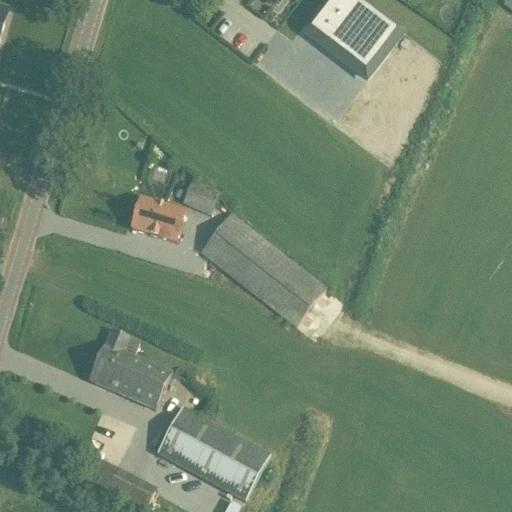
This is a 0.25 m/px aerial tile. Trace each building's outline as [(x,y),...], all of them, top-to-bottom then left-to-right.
[(367,83),(404,35),(358,0),(332,0),(305,35),(367,83)] [(511,0),(496,0),(511,11),(511,0)] [(0,47),(9,15),(0,12),(0,47)] [(194,184),(184,207),(211,219),(213,215),(223,219),(231,201),(194,184)] [(141,201),(131,234),(179,248),(188,214),(141,201)] [(231,218),(200,256),(297,332),(327,292),(231,218)] [(111,333),(87,386),(156,416),(173,377),(125,356),(126,354),(137,358),(141,346),(111,333)] [(185,411),(160,457),(248,505),(273,459),(185,411)] [(99,466),(85,493),(121,511),(144,511),(153,494),(99,466)]
